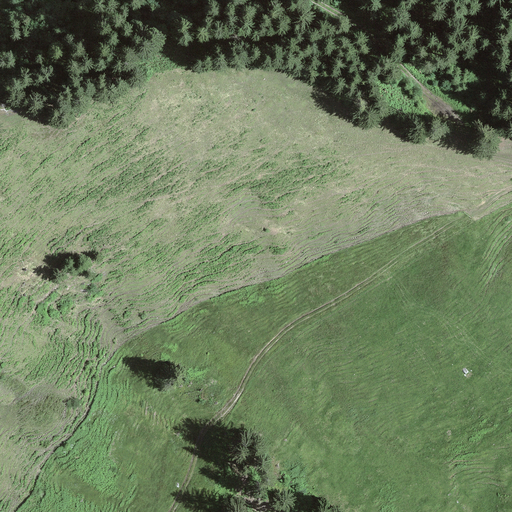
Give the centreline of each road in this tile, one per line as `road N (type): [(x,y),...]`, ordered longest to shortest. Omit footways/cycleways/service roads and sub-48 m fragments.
road 1 (track): [(511,189),(268,346),(207,425),(169,511)]
road 2 (track): [(301,0),(358,29),(495,151)]
